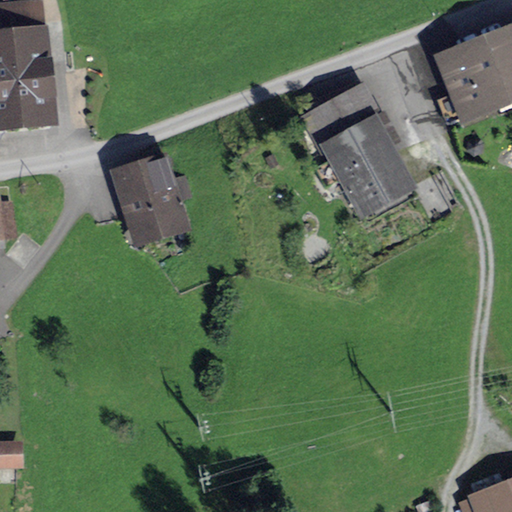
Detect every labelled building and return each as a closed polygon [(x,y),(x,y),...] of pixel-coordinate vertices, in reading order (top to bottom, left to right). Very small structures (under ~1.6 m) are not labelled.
[(43,0),(23,0),(0,2),(0,130),(56,125),(43,0)] [(511,24),(481,37),(509,104),(511,102),(511,24)] [(509,104),(481,37),(433,57),(460,124),(509,104)] [(395,147),(361,86),(295,123),(355,230),(410,199),(384,153),(395,147)] [(164,153),(109,171),(134,247),(189,229),(164,153)] [(0,239),(16,237),(11,202),(0,203),(0,239)] [(23,442),(0,442),(0,467),(23,467),(23,442)] [(511,511),(511,484),(457,505),(459,511),(511,511)]
